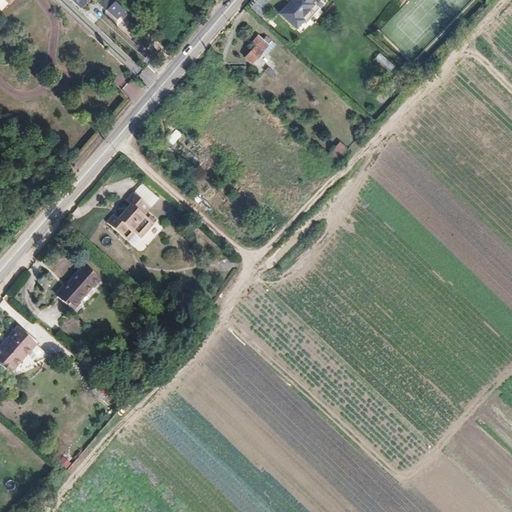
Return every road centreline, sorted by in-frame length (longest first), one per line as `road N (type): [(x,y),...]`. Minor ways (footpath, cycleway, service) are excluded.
road 1 (track): [(117,137),(251,261),(462,51)]
road 2 (track): [(217,316),(394,480),(409,503),(511,379)]
road 3 (secondary): [(234,0),(0,271)]
road 4 (track): [(45,511),(188,352),(251,261)]
road 5 (unknown): [(153,94),(44,0)]
